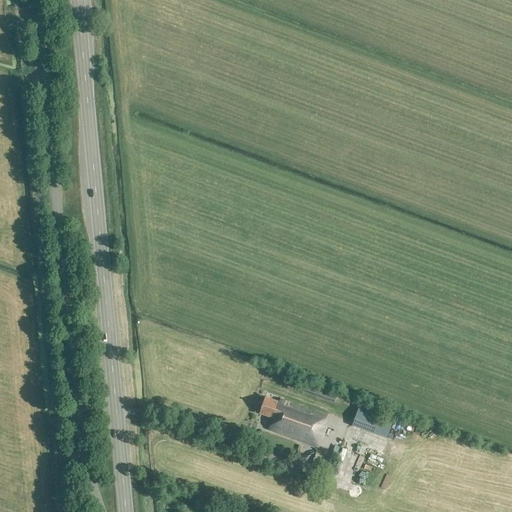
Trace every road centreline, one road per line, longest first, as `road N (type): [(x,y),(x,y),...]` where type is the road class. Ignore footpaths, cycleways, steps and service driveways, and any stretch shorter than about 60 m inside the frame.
road 1 (unclassified): [(97,511),(78,406),(36,0)]
road 2 (primary): [(125,511),(77,0)]
